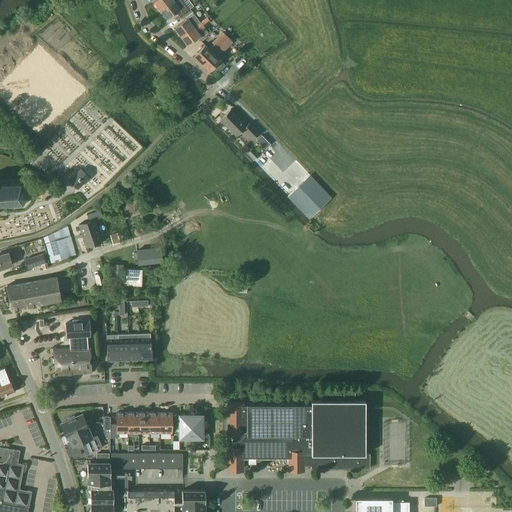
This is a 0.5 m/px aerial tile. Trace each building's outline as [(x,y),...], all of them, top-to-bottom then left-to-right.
[(173,0),(155,0),(154,1),(160,10),(173,0)] [(173,0),(160,10),(167,19),(173,14),(176,19),(188,10),(180,0),(173,0)] [(193,13),(174,28),(180,37),(193,27),(198,23),(200,22),(193,13)] [(193,27),(180,37),(187,45),(200,36),(201,37),(207,33),(207,31),(204,26),(210,21),(207,17),(203,19),(200,22),(198,23),(198,24),(194,27),(193,27)] [(193,56),(200,63),(227,37),(222,32),(207,47),(204,44),(193,56)] [(227,37),(200,63),(209,71),(223,57),(224,56),(224,54),(223,53),(222,50),(231,41),(227,37)] [(219,120),(236,136),(242,130),(252,140),(259,133),(249,123),(246,125),(230,109),(219,120)] [(115,171),(140,145),(112,119),(88,145),(102,158),(115,171)] [(271,143),(262,134),(256,139),(265,148),(271,143)] [(252,148),(247,153),(251,157),(254,160),(259,155),(252,148)] [(78,188),(88,178),(81,170),(70,180),(78,188)] [(288,196),(288,197),(309,219),(331,197),(310,175),(287,196),(288,196)] [(0,204),(21,204),(26,198),(25,189),(19,184),(0,185),(0,204)] [(101,210),(89,214),(87,214),(89,221),(79,224),(87,247),(102,242),(95,220),(103,217),(101,210)] [(117,233),(110,235),(113,244),(120,242),(117,233)] [(51,262),(76,256),(70,236),(45,243),(51,262)] [(133,263),(157,262),(156,247),(133,248),(133,263)] [(17,256),(15,249),(6,251),(7,253),(0,254),(0,268),(12,265),(9,258),(17,256)] [(42,254),(25,260),(28,268),(45,262),(42,254)] [(112,264),(112,285),(122,286),(123,265),(112,264)] [(60,301),(59,291),(73,289),(70,275),(56,277),(56,276),(20,283),(24,307),(60,301)] [(239,280),(238,292),(247,293),(247,281),(239,280)] [(24,307),(20,283),(6,285),(11,310),(24,307)] [(81,335),(82,342),(87,341),(86,335),(89,335),(88,324),(62,326),(62,336),(81,335)] [(129,360),(140,360),(139,333),(128,334),(129,360)] [(140,360),(151,359),(150,333),(139,333),(140,360)] [(117,334),(117,339),(118,360),(129,360),(128,334),(117,334)] [(118,360),(117,339),(106,340),(107,361),(118,360)] [(91,373),(90,347),(53,349),(55,375),(91,373)] [(0,395),(0,396),(14,391),(14,390),(16,390),(13,382),(11,383),(10,379),(5,367),(0,368),(0,395)] [(321,400),(311,400),(311,404),(246,404),(246,406),(243,406),(243,402),(227,402),(227,436),(232,436),(232,447),(227,447),(227,468),(243,468),(243,457),(254,457),(288,457),(288,466),(289,466),(289,468),(303,468),(303,466),(307,466),(311,466),(311,468),(370,468),(370,454),(365,454),(365,400),(354,400),(354,392),(321,392),(321,400)] [(128,433),(127,412),(116,412),(116,425),(110,425),(110,429),(110,438),(116,438),(116,433),(125,433),(128,433)] [(138,433),(138,412),(127,412),(128,433),(137,433),(138,433)] [(149,433),(149,412),(138,412),(138,433),(148,433),(149,433)] [(160,433),(160,412),(149,412),(149,433),(160,433)] [(177,429),(177,416),(171,416),(171,412),(160,412),(160,433),(171,433),(171,429),(177,429)] [(61,424),(66,435),(91,424),(89,420),(85,421),(82,414),(75,418),(74,415),(67,419),(68,421),(61,424)] [(180,415),(180,438),(202,438),(202,415),(180,415)] [(91,424),(66,435),(68,441),(70,441),(73,446),(85,440),(90,452),(102,447),(91,424)] [(9,449),(0,446),(0,511),(27,511),(31,492),(19,489),(23,469),(24,464),(17,463),(19,451),(9,449)] [(204,511),(205,490),(182,490),(181,511),(173,511),(174,490),(124,490),(123,511),(112,511),(113,489),(110,489),(110,469),(177,469),(177,477),(182,477),(182,469),(182,453),(110,453),(110,462),(87,462),(87,484),(90,484),(90,511),(204,511)] [(398,501),(393,501),(393,498),(364,498),(362,498),(357,498),(356,511),(409,511),(410,501),(403,501),(403,500),(398,500),(398,501)] [(425,498),(425,506),(437,506),(437,498),(425,498)]
